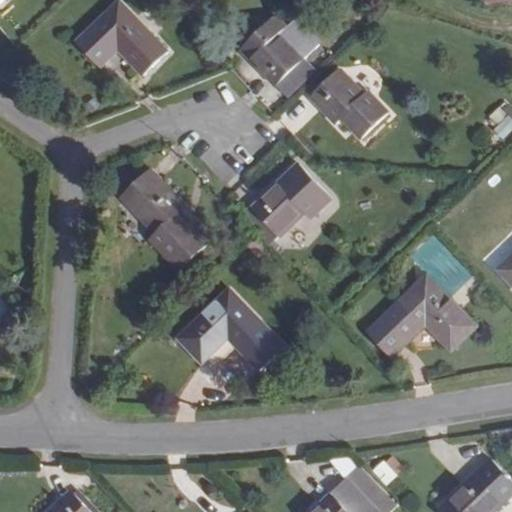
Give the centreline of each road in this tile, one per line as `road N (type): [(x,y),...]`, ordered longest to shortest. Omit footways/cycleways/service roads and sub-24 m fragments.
road 1 (residential): [(511,400),(148,441),(57,437)]
road 2 (residential): [(70,164),(57,437)]
road 3 (residential): [(225,125),(208,121),(70,164)]
